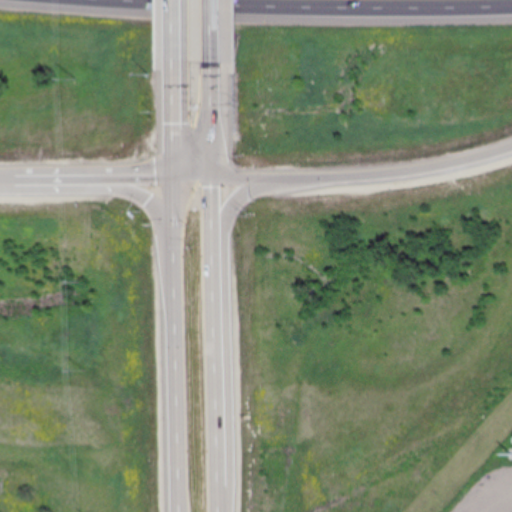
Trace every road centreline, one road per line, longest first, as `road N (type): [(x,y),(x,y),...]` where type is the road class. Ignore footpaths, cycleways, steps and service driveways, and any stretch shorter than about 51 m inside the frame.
road 1 (motorway): [(139,0),(511,5)]
road 2 (motorway): [(224,502),(234,429),(233,223),(258,194),(292,181)]
road 3 (trunk): [(224,511),(216,178)]
road 4 (trunk): [(178,178),(180,511)]
road 5 (motorway): [(0,184),(141,195),(165,213),(178,242)]
road 6 (motorway): [(334,178),(440,168),(511,146)]
road 7 (motorway): [(0,182),(178,178)]
